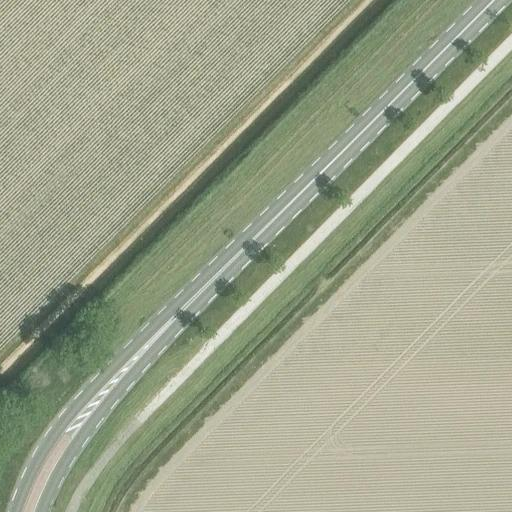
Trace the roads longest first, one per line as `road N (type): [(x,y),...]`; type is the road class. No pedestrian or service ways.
road 1 (secondary): [(89,409),(493,0)]
road 2 (secondary): [(89,409),(49,436),(14,511)]
